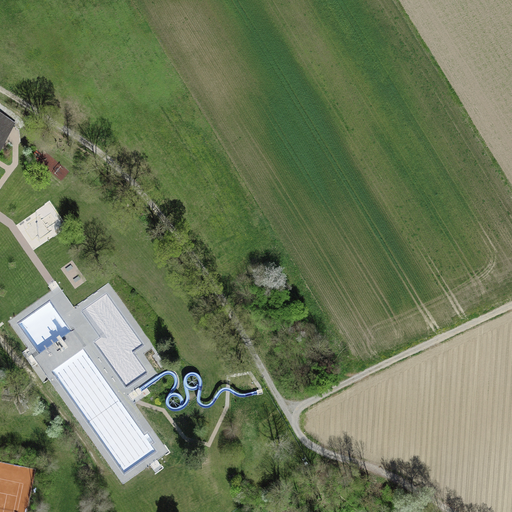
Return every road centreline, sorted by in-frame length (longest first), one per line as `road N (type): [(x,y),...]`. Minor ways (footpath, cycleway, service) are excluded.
road 1 (track): [(449,511),(311,446),(178,264),(63,127),(0,89)]
road 2 (track): [(511,309),(309,403),(296,411),(295,428)]
